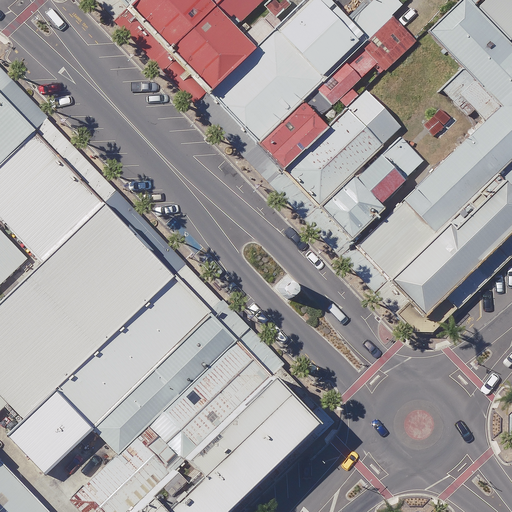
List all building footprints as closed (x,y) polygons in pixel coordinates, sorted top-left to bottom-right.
[(126,0),(120,6),(203,95),(251,50),(235,33),(270,0),(126,0)] [(326,0),(318,0),(213,99),(258,146),(301,106),(367,44),(326,0)] [(511,46),(468,0),(432,34),(504,110),(438,171),(356,248),(390,283),(511,168),(511,46)] [(401,19),(366,52),(382,69),(390,77),(425,44),(401,19)] [(366,52),(322,93),(338,111),(382,69),(366,52)] [(285,172),(324,214),(406,137),(409,134),(370,93),(326,133),(285,172)] [(301,106),(258,146),(284,173),(285,172),(326,133),(301,106)] [(445,129),(434,115),(422,126),(434,139),(445,129)] [(0,154),(12,143),(0,130),(0,154)] [(324,214),(356,248),(438,171),(406,137),(324,214)] [(79,215),(12,143),(0,154),(0,258),(15,275),(79,215)] [(511,185),(503,177),(390,283),(423,319),(511,235),(511,185)] [(0,424),(147,287),(79,215),(15,275),(0,288),(0,424)] [(188,330),(147,287),(0,424),(0,460),(23,484),(69,440),(188,330)] [(212,356),(188,330),(69,440),(93,466),(212,356)] [(96,511),(236,382),(212,356),(93,466),(44,511),(96,511)] [(186,511),(278,426),(236,382),(96,511),(186,511)]
